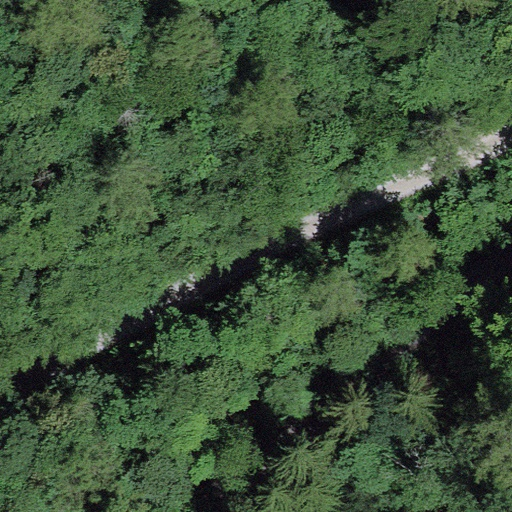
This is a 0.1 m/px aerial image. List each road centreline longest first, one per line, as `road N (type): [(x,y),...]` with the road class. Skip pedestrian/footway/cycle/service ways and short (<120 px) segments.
road 1 (track): [(511,135),(184,293),(0,397)]
road 2 (track): [(201,511),(511,254)]
